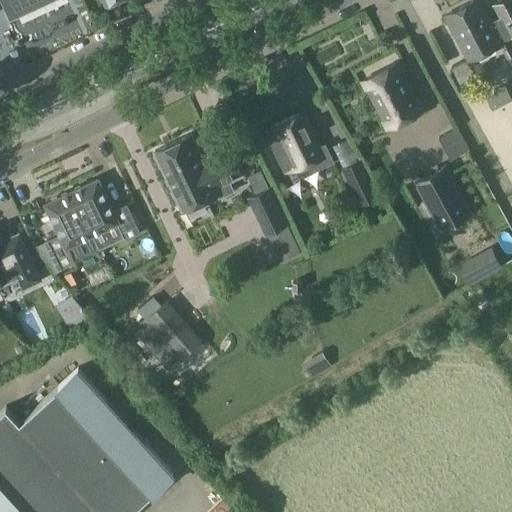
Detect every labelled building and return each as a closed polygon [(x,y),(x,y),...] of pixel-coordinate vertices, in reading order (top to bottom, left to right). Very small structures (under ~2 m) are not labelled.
[(1,0),(6,9),(19,14),(48,0),(1,0)] [(480,0),(471,0),(443,15),(467,59),(502,40),(510,37),(511,35),(511,0),(499,0),(492,4),(499,18),(492,21),(480,0)] [(397,62),(363,80),(388,125),(421,107),(397,62)] [(492,109),(511,98),(511,95),(506,84),(485,96),(492,109)] [(274,124),(275,128),(266,132),(285,172),(314,158),(318,167),(332,160),(324,143),(319,146),(302,110),(274,124)] [(429,139),(441,163),(463,152),(451,128),(429,139)] [(236,189),(231,178),(241,173),(228,146),(202,158),(190,133),(154,150),(182,210),(219,192),(221,196),(236,189)] [(378,196),(360,158),(341,167),(357,198),(360,205),(370,200),(378,196)] [(416,188),(439,230),(477,210),(453,167),(416,188)] [(98,178),(71,190),(92,234),(118,222),(126,239),(140,232),(127,204),(113,210),(98,178)] [(249,196),(266,235),(289,225),(272,186),(249,196)] [(92,234),(71,190),(45,203),(60,234),(47,240),(47,242),(52,252),(61,269),(75,262),(67,246),(92,234)] [(494,256),(511,247),(511,205),(511,203),(477,219),(494,256)] [(0,284),(19,276),(23,285),(41,277),(20,233),(3,241),(0,234),(0,284)] [(52,252),(47,242),(37,247),(42,257),(52,252)] [(484,251),(465,257),(470,273),(489,268),(484,251)] [(70,328),(91,315),(72,294),(55,304),(70,328)] [(203,342),(168,302),(146,320),(181,361),(203,342)] [(6,405),(0,410),(0,511),(128,511),(173,472),(78,367),(19,420),(6,405)]
